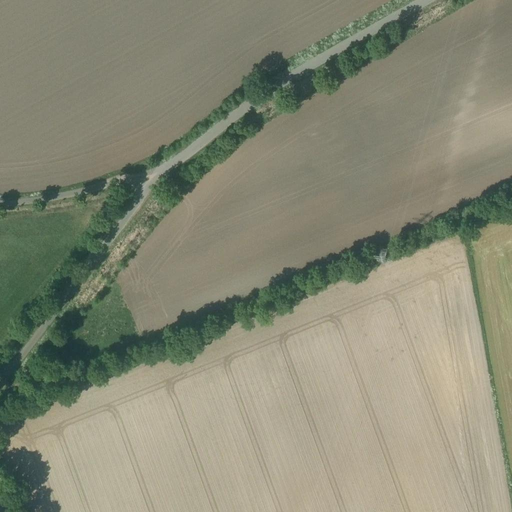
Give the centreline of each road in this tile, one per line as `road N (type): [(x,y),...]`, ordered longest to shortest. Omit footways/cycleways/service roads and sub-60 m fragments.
road 1 (unclassified): [(429,0),(317,61),(149,184)]
road 2 (unclassified): [(149,184),(0,387)]
road 3 (unclassified): [(149,184),(0,205)]
